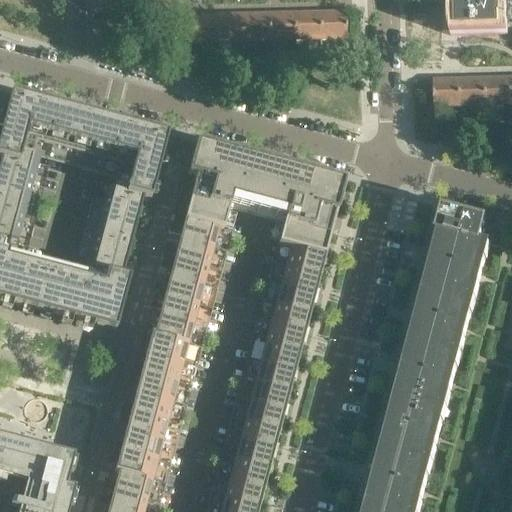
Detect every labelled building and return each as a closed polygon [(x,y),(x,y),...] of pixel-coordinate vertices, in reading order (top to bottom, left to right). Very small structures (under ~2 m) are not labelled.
[(498,26),(497,0),(461,0),(461,3),(457,3),(458,28),(498,26)] [(102,4),(91,4),(91,14),(103,13),(102,4)] [(346,39),(345,13),(319,14),(320,40),(346,39)] [(295,41),(294,14),(268,15),(269,42),(295,41)] [(320,40),(319,14),(294,14),(295,41),(320,40)] [(269,42),(268,15),(243,16),(243,43),(269,42)] [(218,43),(217,16),(191,17),(192,44),(218,43)] [(243,43),(243,16),(217,16),(218,43),(243,43)] [(103,21),(91,21),(91,30),(103,30),(103,21)] [(511,105),(511,79),(485,80),(486,106),(511,105)] [(486,106),(485,80),(460,81),(460,107),(486,106)] [(460,107),(460,81),(433,81),(434,108),(460,107)] [(1,158),(37,167),(41,153),(68,160),(70,152),(87,156),(83,171),(116,180),(113,190),(113,191),(143,198),(142,199),(150,201),(167,136),(10,95),(0,132),(0,159),(1,158)] [(275,165),(197,144),(189,175),(196,177),(184,221),(215,229),(220,231),(229,198),(263,207),(287,213),(278,246),(291,249),(325,258),(344,183),(275,165)] [(0,161),(0,178),(32,187),(37,167),(1,158),(0,159),(0,161)] [(0,199),(26,207),(32,187),(0,178),(0,199)] [(102,209),(137,219),(142,199),(143,198),(113,191),(113,190),(107,188),(102,209)] [(0,220),(21,226),(26,207),(0,199),(0,220)] [(96,229),(132,238),(137,219),(102,209),(96,229)] [(491,247),(497,223),(443,209),(437,233),(445,235),(445,234),(482,244),(482,245),(491,247)] [(0,242),(16,247),(21,226),(0,220),(0,242)] [(215,229),(184,221),(179,241),(209,249),(215,229)] [(91,249),(127,258),(132,238),(96,229),(91,249)] [(471,282),(477,259),(478,260),(482,245),(482,244),(445,234),(445,235),(439,257),(434,256),(433,256),(431,264),(432,264),(437,266),(431,288),(468,298),(472,282),(471,282)] [(179,241),(174,260),(204,268),(209,249),(179,241)] [(0,300),(116,331),(129,278),(122,276),(122,278),(105,273),(105,275),(103,283),(7,258),(8,253),(14,255),(16,247),(0,242),(0,300)] [(86,270),(105,275),(105,273),(122,278),(122,276),(127,258),(91,249),(86,270)] [(325,258),(291,249),(285,269),(320,278),(325,258)] [(174,260),(169,279),(199,287),(204,268),(174,260)] [(285,269),(280,288),(314,297),(320,278),(285,269)] [(169,279),(164,299),(194,307),(199,287),(169,279)] [(280,288),(275,307),(309,316),(314,297),(280,288)] [(456,336),(462,314),(464,314),(468,298),(431,288),(425,311),(420,310),(419,310),(417,318),(417,319),(422,320),(416,343),(454,352),(458,336),(456,336)] [(164,299),(159,318),(189,326),(194,307),(164,299)] [(275,307),(270,327),(304,336),(309,316),(275,307)] [(159,318),(154,337),(184,345),(189,326),(159,318)] [(270,327),(265,346),(299,355),(304,336),(270,327)] [(154,337),(150,336),(145,356),(179,365),(184,345),(154,337)] [(442,390),(448,368),(450,368),(454,352),(416,343),(411,365),(405,364),(403,372),(403,373),(408,374),(402,397),(440,407),(444,390),(442,390)] [(265,346),(260,365),(294,374),(299,355),(265,346)] [(179,365),(145,356),(140,375),(174,384),(179,365)] [(260,365),(255,385),(289,394),(294,374),(260,365)] [(174,384),(140,375),(135,394),(169,403),(174,384)] [(255,385),(250,404),(284,413),(289,394),(255,385)] [(169,403),(135,394),(130,414),(164,423),(169,403)] [(428,444),(434,422),(435,422),(440,407),(402,397),(396,419),(391,418),(390,418),(388,426),(389,427),(394,428),(388,451),(425,461),(430,445),(428,444)] [(250,404),(245,423),(279,432),(284,413),(250,404)] [(164,423),(130,414),(125,433),(159,442),(164,423)] [(245,423),(240,443),(274,452),(279,432),(245,423)] [(159,442),(125,433),(120,452),(154,461),(159,442)] [(0,511),(67,511),(70,504),(67,503),(70,492),(64,491),(67,480),(68,476),(71,463),(72,461),(0,441),(0,511)] [(240,443),(235,462),(269,471),(274,452),(240,443)] [(414,498),(419,476),(421,477),(425,461),(388,451),(382,474),(377,472),(376,473),(374,480),(374,481),(380,482),(374,505),(399,511),(411,511),(415,499),(414,498)] [(154,461),(120,452),(114,472),(118,473),(149,481),(154,461)] [(235,462),(230,481),(264,490),(269,471),(235,462)] [(118,473),(113,492),(143,500),(149,481),(118,473)] [(230,481),(225,501),(259,510),(264,490),(230,481)] [(113,492),(108,511),(110,511),(140,511),(143,500),(113,492)] [(225,501),(221,511),(257,511),(259,510),(225,501)]
